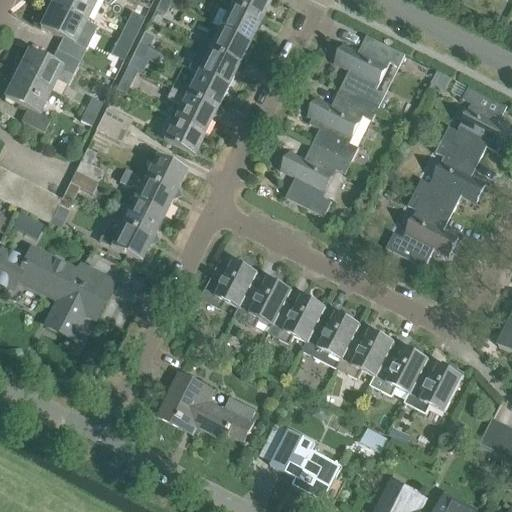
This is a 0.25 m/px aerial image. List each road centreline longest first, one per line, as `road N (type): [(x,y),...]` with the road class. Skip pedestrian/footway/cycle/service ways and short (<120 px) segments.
road 1 (residential): [(460,334),(217,214)]
road 2 (residential): [(106,440),(217,214)]
road 3 (residential): [(217,214),(322,0)]
road 4 (residential): [(249,511),(106,440)]
road 5 (residential): [(511,70),(373,0)]
